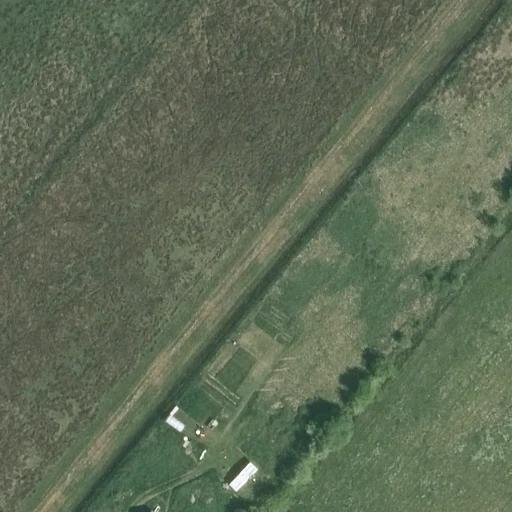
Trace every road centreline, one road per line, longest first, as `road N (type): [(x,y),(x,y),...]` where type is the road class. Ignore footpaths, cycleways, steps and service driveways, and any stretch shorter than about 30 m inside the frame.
road 1 (track): [(39,511),(465,0)]
road 2 (track): [(129,511),(215,457),(221,430)]
